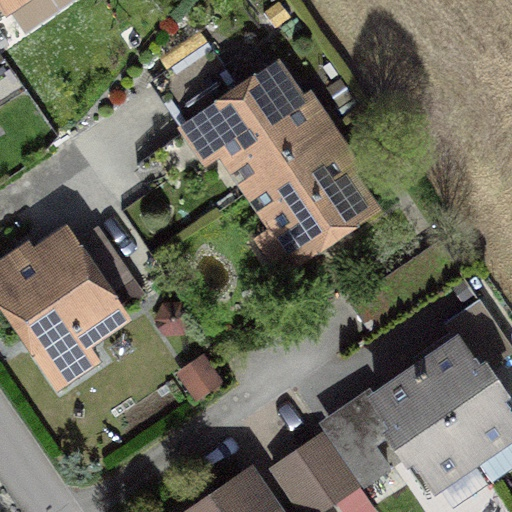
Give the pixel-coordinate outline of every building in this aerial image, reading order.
[(1,0),(16,19),(42,0),(1,0)] [(249,188),(317,139),(271,67),(238,93),(205,43),(156,80),(188,131),(224,181),(236,173),(249,188)] [(317,139),(249,188),(274,229),(263,236),(284,268),(362,215),(317,139)] [(31,258),(0,278),(0,299),(53,379),(88,355),(81,345),(113,324),(63,249),(37,266),(31,258)] [(417,378),(473,456),(511,428),(511,417),(461,347),(440,362),(417,378)] [(473,456),(417,378),(395,394),(372,411),(427,488),(473,456)] [(298,461),(330,509),(356,492),(324,444),(298,461)] [(325,511),(330,509),(298,461),(274,477),(297,511),(325,511)] [(271,511),(249,481),(207,511),(271,511)]
